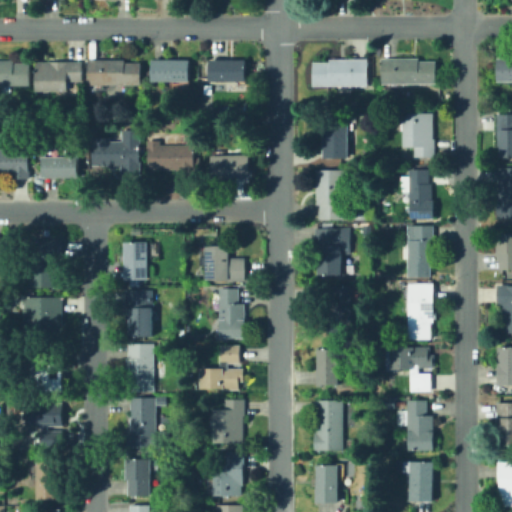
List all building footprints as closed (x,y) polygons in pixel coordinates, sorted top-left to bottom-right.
[(436,58),(436,83),(385,82),(385,58),(436,58)] [(190,82),(156,82),(156,59),(190,59),(190,82)] [(366,87),(315,86),(315,59),(367,59),(366,87)] [(511,81),(498,81),(498,59),(511,59),(511,81)] [(248,61),(248,82),(212,80),(213,60),(248,61)] [(69,83),(69,94),(59,94),(58,89),(38,90),(37,63),(82,61),(83,83),(69,83)] [(31,86),(0,86),(0,62),(31,63),(31,86)] [(144,83),(92,83),(92,62),(144,62),(144,83)] [(414,144),(404,144),(404,113),(434,113),(434,154),(414,154),(414,144)] [(497,145),(497,114),(511,114),(511,154),(501,154),(501,145),(497,145)] [(348,123),(348,158),(325,158),(325,123),(348,123)] [(143,141),(142,173),(124,173),(124,166),(95,166),(95,141),(143,141)] [(81,158),(81,177),(46,177),(46,158),(69,158),(69,145),(81,145),(81,158)] [(195,147),(195,175),(179,174),(179,168),(151,168),(151,147),(195,147)] [(0,149),(32,149),(32,179),(16,179),(16,173),(0,173),(0,149)] [(249,176),(215,179),(213,156),(248,154),(249,176)] [(431,170),(431,218),(410,218),(410,191),(405,191),(405,177),(410,177),(410,170),(431,170)] [(511,218),(499,218),(499,170),(511,170),(511,218)] [(344,218),(318,218),(317,172),(343,172),(344,218)] [(366,205),(366,220),(356,220),(356,205),(366,205)] [(408,278),(408,227),(433,227),(433,278),(408,278)] [(317,230),(350,230),(349,246),(342,246),(342,274),(317,274),(317,230)] [(511,232),(511,268),(501,268),(500,232),(511,232)] [(65,239),(65,288),(33,288),(33,239),(65,239)] [(151,243),(151,280),(128,280),(128,243),(151,243)] [(228,246),(228,258),(247,258),(247,280),(207,280),(207,246),(228,246)] [(501,285),(511,284),(511,333),(503,334),(501,285)] [(435,285),(437,337),(411,338),(409,286),(435,285)] [(352,288),(352,329),(331,329),(331,303),(320,303),(320,288),(352,288)] [(239,289),(240,306),(245,306),(248,334),(225,336),(220,291),(239,289)] [(157,336),(129,336),(129,290),(157,290),(157,336)] [(68,297),(68,336),(29,336),(29,297),(68,297)] [(158,392),(132,392),(132,345),(158,345),(158,392)] [(202,387),(202,368),(222,368),(222,347),(241,346),(241,370),(243,370),(243,381),(239,381),(239,387),(202,387)] [(424,369),(424,373),(432,373),(433,389),(412,390),(411,371),(416,370),(416,369),(389,369),(389,350),(431,348),(432,367),(431,367),(431,369),(424,369)] [(511,348),(511,384),(499,384),(499,348),(511,348)] [(343,351),(340,384),(317,382),(320,349),(343,351)] [(65,392),(31,392),(31,354),(65,354),(65,392)] [(159,405),(159,394),(169,394),(169,405),(159,405)] [(383,407),(383,397),(394,396),(394,407),(383,407)] [(169,432),(169,447),(130,446),(130,432),(133,432),(133,398),(157,398),(157,432),(169,432)] [(345,448),(319,449),(317,401),(343,400),(345,448)] [(427,400),(427,415),(434,415),(434,450),(410,450),(410,425),(400,425),(400,412),(410,412),(410,400),(427,400)] [(55,425),(55,430),(65,430),(65,447),(45,447),(45,427),(31,427),(31,404),(64,403),(65,425),(55,425)] [(500,404),(511,404),(511,442),(498,442),(500,404)] [(245,441),(216,441),(216,409),(245,409),(245,441)] [(247,452),(247,495),(215,495),(215,452),(247,452)] [(153,459),(153,496),(130,496),(130,459),(153,459)] [(511,461),(511,504),(501,505),(498,462),(511,461)] [(436,473),(436,500),(412,499),(412,473),(405,473),(405,462),(436,462),(436,473)] [(60,463),(60,498),(40,498),(40,463),(60,463)] [(344,466),(344,481),(339,481),(338,501),(317,501),(319,465),(344,466)] [(126,503),(125,511),(148,511),(148,503),(126,503)] [(215,511),(241,511),(242,503),(215,503),(215,511)]
